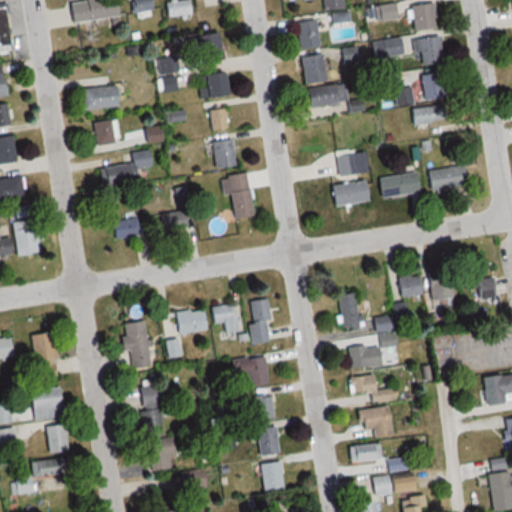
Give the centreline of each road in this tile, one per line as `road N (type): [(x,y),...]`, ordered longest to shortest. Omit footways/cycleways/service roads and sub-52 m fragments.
road 1 (residential): [(115,511),(34,0)]
road 2 (residential): [(333,511),(252,0)]
road 3 (residential): [(0,299),(511,219)]
road 4 (residential): [(474,0),(508,220)]
road 5 (residential): [(459,511),(442,389)]
